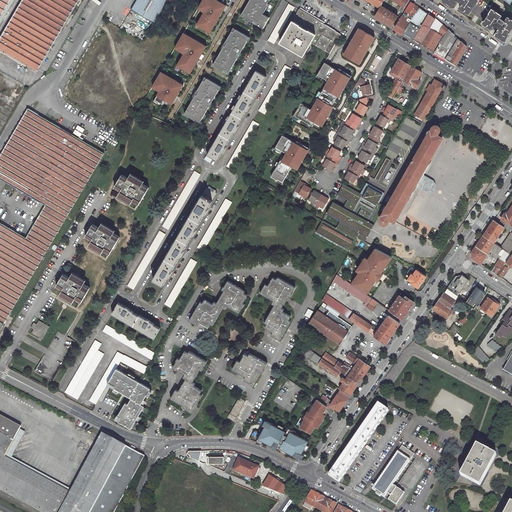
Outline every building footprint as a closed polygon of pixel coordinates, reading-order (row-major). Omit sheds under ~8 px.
[(0,0),(0,23),(3,18),(1,17),(10,2),(12,3),(13,0),(0,0)] [(22,0),(0,38),(0,50),(30,68),(31,66),(38,70),(79,0),(22,0)] [(136,0),(134,5),(130,11),(153,25),(168,0),(136,0)] [(227,5),(219,0),(203,0),(200,7),(205,11),(197,24),(211,32),(227,5)] [(269,18),(262,14),(269,0),(250,0),(241,16),(256,24),(263,29),(269,18)] [(406,10),(410,13),(412,10),(416,13),(420,6),(417,4),(412,0),(406,10)] [(442,0),(442,1),(451,7),(456,0),(461,4),(459,7),(460,9),(466,14),(468,14),(477,0),(442,0)] [(289,4),(268,39),(274,43),(295,7),(289,4)] [(392,26),(398,16),(381,6),(380,7),(375,16),(392,26)] [(410,22),(421,28),(429,14),(421,7),(420,6),(416,13),(411,20),(410,22)] [(292,21),(316,34),(322,23),(299,9),(292,21)] [(501,15),(492,9),(483,23),(483,26),(490,30),(492,29),(494,26),(499,29),(494,36),(504,43),(511,30),(511,19),(507,17),(503,24),(497,20),(501,15)] [(408,17),(411,20),(416,13),(412,10),(410,13),(406,10),(404,12),(406,13),(404,15),(408,17)] [(405,22),(408,17),(404,15),(406,13),(404,12),(394,28),(403,33),(408,24),(405,22)] [(421,28),(414,40),(420,44),(435,19),(429,14),(421,28)] [(436,46),(439,42),(441,43),(449,31),(435,19),(420,44),(434,52),(437,47),(436,46)] [(292,21),(280,42),(303,55),(311,43),(316,34),(292,21)] [(421,28),(410,22),(408,24),(403,33),(414,40),(421,28)] [(322,23),(316,34),(311,43),(330,54),(339,37),(341,34),(334,29),(322,23)] [(375,37),(360,28),(348,48),(349,49),(347,52),(346,51),(344,55),(359,64),(367,50),(366,49),(367,46),(369,47),(375,37)] [(233,29),(213,65),(228,73),(249,37),(233,29)] [(451,40),(455,43),(458,39),(449,31),(441,43),(439,46),(435,53),(445,59),(450,51),(445,48),(451,40)] [(206,45),(185,33),(176,48),(185,53),(178,65),(192,73),(206,45)] [(445,59),(456,66),(467,47),(458,39),(455,43),(450,51),(445,59)] [(411,66),(398,59),(391,71),(404,79),(411,66)] [(327,64),(324,63),(318,75),(322,78),(328,81),(321,94),(334,102),(337,96),(339,93),(340,94),(350,78),(327,64)] [(285,65),(259,110),(265,114),(291,69),(285,65)] [(402,81),(416,89),(420,81),(418,79),(422,72),(411,66),(404,79),(402,81)] [(184,85),(162,71),(152,87),(159,91),(157,95),(173,104),(184,85)] [(207,154),(212,157),(218,160),(267,77),(256,71),(207,154)] [(391,71),(390,73),(399,79),(398,81),(401,83),(402,81),(404,79),(391,71)] [(205,77),(184,115),(199,123),(220,86),(205,77)] [(360,86),(362,95),(371,93),(368,84),(365,85),(364,80),(360,77),(356,84),(360,86)] [(398,81),(394,79),(386,93),(393,97),(396,93),(399,86),(401,84),(401,83),(398,81)] [(444,85),(435,80),(422,102),(431,108),(441,90),(444,85)] [(312,110),(301,103),(294,115),(299,118),(312,126),(314,122),(322,126),(331,110),(329,109),(331,106),(334,102),(321,94),(312,110)] [(362,115),(367,107),(364,105),(367,101),(366,97),(359,99),(360,103),(355,111),(362,115)] [(431,108),(422,102),(415,115),(424,120),(431,108)] [(393,118),(395,119),(398,114),(399,115),(401,112),(389,105),(386,109),(384,108),(382,111),(384,113),(386,114),(393,118)] [(26,239),(0,223),(0,331),(14,307),(70,212),(75,202),(104,154),(28,109),(0,156),(0,179),(46,206),(26,239)] [(350,126),(355,128),(361,118),(353,113),(349,120),(348,119),(345,123),(350,126)] [(377,123),(384,128),(387,122),(388,120),(391,121),(393,118),(386,114),(384,117),(382,116),(381,115),(377,123)] [(253,121),(226,166),(232,170),(259,124),(253,121)] [(337,131),(345,135),(344,137),(347,138),(350,133),(352,129),(349,127),(344,124),(343,127),(340,126),(337,131)] [(379,137),(383,131),(375,126),(368,136),(370,137),(373,139),(378,142),(380,138),(379,137)] [(430,133),(418,153),(430,160),(442,140),(437,137),(440,132),(440,130),(440,129),(439,128),(437,127),(436,127),(435,127),(434,129),(433,130),(431,133),(430,133)] [(333,143),(339,146),(342,148),(347,138),(344,137),(343,138),(336,134),(333,138),(335,140),(333,143)] [(298,166),(308,150),(282,135),(276,147),(281,150),(286,153),(282,161),(281,160),(271,176),(277,180),(277,179),(282,182),(291,166),(295,168),(297,165),(298,166)] [(367,148),(375,153),(378,148),(375,146),(377,143),(372,140),(369,138),(366,143),(365,142),(364,142),(361,147),(364,148),(366,150),(367,148)] [(327,154),(338,161),(340,157),(337,156),(340,152),(332,147),(330,150),(327,149),(325,153),(327,154)] [(357,157),(366,162),(368,159),(370,160),(373,156),(365,151),(366,150),(364,148),(361,147),(357,154),(357,157)] [(430,160),(418,153),(408,171),(419,177),(430,160)] [(322,165),(327,168),(329,169),(330,170),(334,163),(336,164),(338,161),(327,154),(325,157),(326,158),(322,165)] [(387,158),(375,179),(379,181),(390,160),(387,158)] [(352,169),(360,173),(362,175),(365,170),(362,168),(364,165),(356,160),(353,165),(352,164),(350,167),(352,169)] [(353,183),(357,176),(358,177),(360,173),(352,169),(350,167),(348,171),(349,172),(345,179),(346,179),(353,183)] [(194,171),(162,226),(168,230),(201,175),(194,171)] [(408,171),(405,177),(416,184),(428,191),(429,191),(431,191),(432,190),(433,189),(433,188),(433,187),(433,186),(432,185),(419,177),(408,171)] [(122,175),(115,187),(121,191),(119,194),(126,198),(128,195),(134,199),(140,202),(149,187),(143,184),(144,182),(131,174),(128,179),(122,175)] [(416,184),(405,177),(395,194),(406,201),(416,184)] [(294,191),(306,198),(311,189),(305,185),(306,184),(300,180),(294,191)] [(384,206),(379,203),(377,206),(362,198),(368,187),(383,196),(384,193),(366,183),(360,193),(362,194),(356,204),(348,199),(343,208),(356,215),(360,207),(362,208),(371,213),(367,221),(373,225),(384,206)] [(337,194),(348,199),(356,204),(362,194),(360,193),(343,184),(337,194)] [(207,187),(154,279),(165,285),(218,194),(215,192),(216,190),(213,189),(210,186),(209,188),(207,187)] [(377,206),(379,203),(383,196),(368,187),(362,198),(377,206)] [(308,199),(311,201),(310,203),(314,205),(321,194),(313,190),(308,199)] [(321,194),(314,205),(318,207),(319,206),(323,208),(328,199),(321,194)] [(406,201),(395,194),(383,215),(381,219),(380,220),(381,222),(381,223),(382,224),(383,224),(384,224),(386,223),(387,222),(389,218),(394,221),(406,201)] [(226,199),(197,247),(203,251),(232,202),(226,199)] [(326,214),(339,222),(359,233),(367,237),(373,225),(367,221),(357,216),(356,215),(343,208),(333,202),(326,214)] [(511,224),(511,205),(506,214),(504,213),(500,219),(501,219),(498,223),(504,227),(508,230),(511,232),(511,225),(511,224)] [(371,213),(362,208),(357,216),(367,221),(371,213)] [(494,243),(504,227),(498,223),(493,220),(483,235),(494,243)] [(356,239),(336,228),(322,221),(315,233),(349,251),(356,239)] [(356,239),(357,238),(359,233),(339,222),(336,228),(356,239)] [(93,224),(85,237),(92,240),(90,244),(97,248),(99,244),(105,248),(111,251),(120,237),(114,233),(115,231),(102,224),(99,228),(93,224)] [(511,232),(508,230),(507,232),(510,234),(501,247),(511,254),(511,253),(511,232)] [(160,231),(127,286),(133,289),(166,234),(160,231)] [(359,233),(357,238),(364,242),(367,237),(359,233)] [(487,253),(490,249),(501,256),(491,271),(496,275),(500,270),(504,265),(506,262),(511,254),(501,247),(494,243),(483,235),(472,252),(473,259),(481,264),(487,254),(487,253)] [(360,269),(350,283),(365,294),(376,278),(378,279),(383,273),(381,272),(391,257),(377,249),(373,255),(371,253),(366,261),(363,259),(357,267),(360,269)] [(191,258),(164,304),(171,308),(197,262),(191,258)] [(496,275),(501,278),(507,268),(504,265),(500,270),(496,275)] [(409,273),(411,275),(409,279),(413,282),(412,284),(418,288),(426,277),(412,267),(409,273)] [(63,274),(56,286),(62,290),(60,293),(67,297),(69,294),(76,298),(82,301),(90,287),(84,283),(85,281),(72,273),(69,278),(63,274)] [(336,274),(332,281),(368,305),(366,307),(372,311),(378,303),(365,294),(350,283),(336,274)] [(457,296),(468,279),(466,278),(461,275),(456,276),(455,276),(444,292),(455,300),(457,297),(457,296)] [(264,286),(260,293),(273,300),(271,303),(274,304),(263,322),(266,323),(264,327),(272,332),(275,333),(273,336),(280,340),(291,321),(289,320),(291,316),(282,311),(284,309),(281,307),(288,295),(290,297),(292,294),(291,293),(295,287),(277,277),(276,279),(272,277),(268,285),(266,288),(264,286)] [(201,301),(189,320),(196,324),(198,321),(200,323),(208,327),(210,324),(213,325),(223,308),(225,310),(227,307),(239,314),(243,308),(245,305),(243,303),(248,295),(244,293),(245,291),(227,281),(224,287),(225,288),(224,291),(216,303),(214,302),(213,304),(205,299),(203,302),(201,301)] [(476,287),(466,303),(474,309),(485,293),(476,287)] [(433,308),(447,318),(456,306),(453,304),(455,300),(444,292),(433,308)] [(400,322),(388,315),(377,331),(371,327),(372,325),(325,293),(321,299),(327,303),(340,312),(355,323),(385,344),(400,322)] [(399,295),(389,310),(402,319),(414,302),(405,295),(403,298),(399,295)] [(487,298),(481,308),(491,316),(500,304),(494,300),(493,302),(487,298)] [(322,302),(320,305),(308,322),(340,345),(353,327),(337,316),(328,310),(325,315),(322,313),(325,308),(323,307),(325,304),(322,302)] [(119,303),(112,314),(155,339),(162,328),(119,303)] [(328,310),(337,316),(340,312),(327,303),(325,307),(328,310)] [(502,325),(496,334),(501,337),(503,335),(507,337),(511,330),(511,311),(509,310),(500,323),(502,325)] [(34,329),(32,333),(42,339),(50,327),(39,320),(37,324),(34,329)] [(460,329),(454,324),(449,331),(454,336),(460,329)] [(106,325),(103,331),(151,360),(155,354),(106,325)] [(40,362),(35,371),(52,381),(75,341),(65,335),(58,331),(46,351),(40,362)] [(71,396),(98,350),(101,344),(95,340),(65,392),(71,396)] [(328,346),(335,350),(337,345),(331,341),(328,346)] [(491,341),(487,345),(488,348),(489,347),(491,349),(492,349),(494,351),(495,350),(497,353),(502,349),(500,346),(499,347),(497,344),(496,345),(494,342),(493,343),(491,341)] [(489,360),(477,346),(472,353),(484,365),(485,364),(489,360)] [(309,348),(305,354),(328,371),(329,370),(337,376),(341,371),(323,358),(309,348)] [(104,354),(98,350),(71,396),(77,399),(104,354)] [(176,361),(173,367),(185,374),(187,376),(185,379),(179,390),(177,393),(174,391),(170,398),(183,405),(182,408),(185,410),(185,409),(192,413),(202,396),(200,394),(202,390),(194,386),(195,383),(192,382),(200,370),(202,371),(204,368),(203,368),(207,362),(189,351),(188,353),(184,351),(180,359),(178,357),(176,360),(176,361)] [(118,352),(90,401),(96,404),(107,385),(116,370),(121,362),(143,375),(146,369),(118,352)] [(352,370),(326,353),(323,358),(341,371),(344,373),(358,383),(370,366),(350,352),(346,357),(355,363),(354,364),(355,365),(352,370)] [(237,360),(232,369),(245,376),(247,378),(246,381),(252,385),(260,371),(262,373),(264,370),(263,369),(267,363),(249,353),(248,355),(244,353),(240,361),(237,360)] [(511,353),(508,360),(503,369),(511,374),(511,353)] [(150,389),(116,370),(107,385),(111,387),(131,399),(127,405),(125,404),(118,416),(117,416),(115,419),(131,429),(144,407),(140,405),(150,389)] [(344,382),(342,385),(352,392),(358,383),(344,373),(342,377),(341,379),(344,382)] [(342,385),(339,388),(341,389),(350,395),(352,392),(342,385)] [(331,401),(323,395),(320,400),(328,406),(334,410),(336,408),(340,411),(350,395),(341,389),(334,400),(332,399),(331,401)] [(239,397),(228,417),(234,421),(246,401),(239,397)] [(304,418),(306,419),(300,428),(311,433),(315,426),(318,427),(326,415),(323,413),(328,406),(320,400),(318,399),(310,412),(308,411),(304,418)] [(389,410),(379,403),(328,475),(339,482),(389,410)] [(0,482),(55,511),(114,511),(144,456),(102,434),(72,491),(12,460),(6,456),(21,429),(0,417),(0,482)] [(268,422),(259,439),(275,448),(285,430),(268,422)] [(12,460),(27,432),(21,429),(6,456),(12,460)] [(285,430),(275,448),(277,449),(278,447),(300,459),(309,441),(291,431),(290,433),(285,430)] [(469,459),(461,474),(480,485),(488,469),(496,454),(477,444),(469,459)] [(402,445),(373,488),(378,492),(376,493),(381,496),(382,494),(385,497),(388,493),(392,495),(389,498),(397,504),(405,491),(394,484),(415,454),(402,445)] [(199,461),(201,451),(189,451),(187,454),(188,457),(199,461)] [(239,459),(234,470),(254,479),(259,467),(239,459)] [(268,475),(261,485),(284,494),(290,486),(280,479),(279,481),(268,475)] [(0,486),(47,511),(55,511),(0,482),(0,486)] [(312,490),(306,502),(304,505),(311,509),(313,505),(314,505),(315,502),(320,505),(325,497),(312,490)] [(332,511),(337,504),(325,497),(320,505),(319,508),(325,511),(327,511),(328,510),(332,511)]
